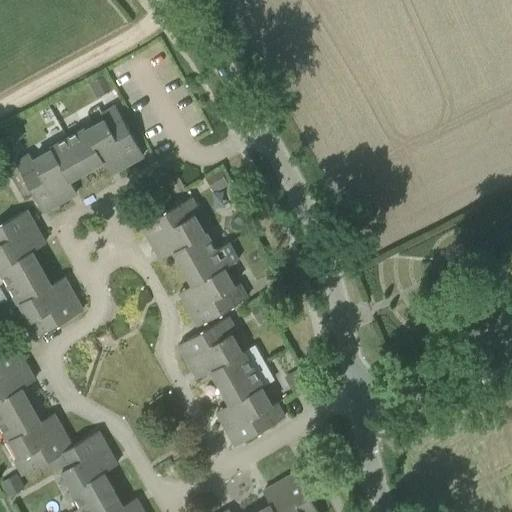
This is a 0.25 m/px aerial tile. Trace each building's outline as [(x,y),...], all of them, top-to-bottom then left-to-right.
[(90,83),(98,97),(112,89),(104,75),(90,83)] [(116,170),(141,156),(144,155),(117,106),(102,115),(105,119),(87,130),(86,128),(68,138),(86,169),(108,157),(116,170)] [(15,123),(2,130),(10,144),(23,136),(15,123)] [(86,169),(68,138),(51,148),(52,149),(33,160),(31,155),(16,163),(43,211),(71,196),(64,182),(86,169)] [(228,184),(227,183),(221,170),(206,178),(214,191),(228,184)] [(216,249),(206,232),(204,233),(194,215),(199,212),(191,197),(142,224),(158,252),(172,245),(184,267),(216,249)] [(0,268),(9,285),(41,267),(28,245),(42,237),(26,210),(0,224),(0,264),(1,267),(0,267),(0,268)] [(183,297),(195,318),(199,325),(247,298),(239,283),(234,286),(224,268),(239,260),(229,242),(216,249),(184,267),(197,290),(183,297)] [(53,290),(41,267),(9,285),(19,303),(21,302),(31,320),(26,323),(34,337),(82,310),(67,282),(53,290)] [(284,269),(275,270),(269,271),(270,287),(286,285),(284,269)] [(253,309),(260,323),(274,316),(266,302),(253,309)] [(221,386),(253,369),(243,351),(242,352),(231,334),(236,331),(228,316),(180,343),(195,371),(209,364),(221,386)] [(0,421),(31,404),(18,381),(31,374),(16,346),(0,354),(0,421)] [(284,417),(277,404),(276,403),(271,405),(261,387),(263,386),(253,369),(221,386),(234,409),(220,416),(236,444),(284,417)] [(287,379),(294,393),(308,386),(301,372),(287,379)] [(43,426),(31,404),(0,421),(0,423),(9,439),(11,438),(21,456),(16,459),(24,474),(50,459),(49,458),(72,445),(57,419),(43,426)] [(98,431),(72,445),(49,458),(50,459),(58,472),(63,470),(73,488),(71,489),(81,506),(112,489),(100,466),(113,459),(98,431)] [(277,501),(257,511),(319,511),(297,472),(269,488),(277,501)] [(3,482),(10,496),(24,489),(17,475),(3,482)] [(125,511),(112,489),(81,506),(84,511),(143,511),(139,504),(125,511)]
